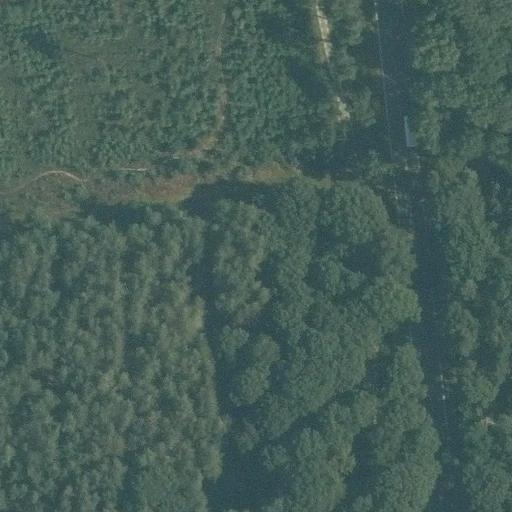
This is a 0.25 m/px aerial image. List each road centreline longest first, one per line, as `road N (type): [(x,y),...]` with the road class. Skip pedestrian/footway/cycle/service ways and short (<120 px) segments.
road 1 (primary): [(442,511),(387,0)]
road 2 (track): [(511,168),(0,222)]
